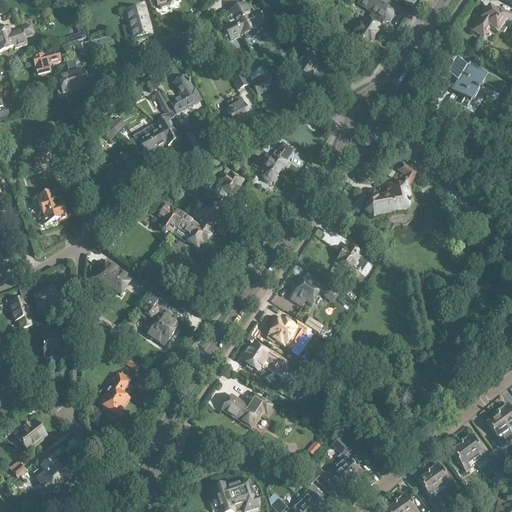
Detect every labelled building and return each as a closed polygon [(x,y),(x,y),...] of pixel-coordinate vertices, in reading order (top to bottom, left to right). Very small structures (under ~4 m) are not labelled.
[(154,0),(155,0),(152,1),(153,6),(156,5),(157,10),(168,7),(167,4),(176,2),(175,0),(154,0)] [(358,38),(352,45),(366,52),(384,24),(390,24),(394,18),(394,11),(380,2),(381,0),(362,0),(358,8),(371,15),(363,28),(360,27),(355,36),(358,38)] [(281,12),(285,9),(281,2),(277,5),(281,12)] [(251,16),(245,5),(229,13),(235,24),(225,29),(231,41),(240,36),(241,37),(244,35),(247,39),(248,40),(255,36),(256,35),(254,30),(257,29),(256,27),(263,24),(257,13),(251,16)] [(509,22),(510,22),(511,19),(511,15),(502,10),(499,14),(489,8),(474,32),(484,38),(490,28),(498,33),(501,34),(503,34),(506,30),(505,29),(505,28),(503,25),(506,27),(509,22)] [(129,24),(134,41),(151,36),(144,9),(125,15),(128,24),(129,24)] [(265,16),(268,21),(276,17),(271,13),(265,16)] [(34,36),(31,26),(16,31),(17,34),(11,36),(9,30),(0,32),(0,53),(15,48),(15,50),(27,46),(25,39),(34,36)] [(102,48),(99,41),(72,48),(72,50),(77,49),(79,56),(80,55),(81,57),(95,53),(94,50),(102,48)] [(32,59),(33,61),(36,70),(32,71),(34,79),(38,78),(38,79),(52,75),(49,67),(61,63),(58,52),(45,55),(43,51),(34,53),(36,58),(32,59)] [(300,73),(304,75),(303,76),(303,78),(306,80),(308,80),(308,78),(310,79),(320,64),(307,55),(300,67),(296,64),(289,74),(297,79),(300,73)] [(66,61),(70,77),(75,94),(80,92),(81,95),(84,96),(88,95),(90,93),(89,89),(84,70),(77,72),(74,59),(66,61)] [(452,93),(471,105),(483,84),(500,95),(506,85),(470,62),(466,68),(465,69),(457,63),(449,76),(458,82),(452,93)] [(248,86),(237,64),(226,70),(238,92),(248,86)] [(176,117),(202,102),(195,89),(194,89),(186,76),(172,84),(179,98),(169,103),(176,117)] [(273,89),(266,76),(252,84),(259,96),(273,89)] [(54,83),(57,93),(58,96),(60,98),(75,94),(70,77),(58,80),(59,82),(54,83)] [(155,125),(155,126),(156,126),(159,132),(166,144),(167,146),(178,140),(168,122),(175,118),(172,113),(160,92),(153,96),(164,116),(153,122),(155,125)] [(133,106),(138,100),(132,96),(127,101),(133,106)] [(6,105),(8,111),(19,108),(16,98),(11,99),(12,104),(6,105)] [(224,120),(229,129),(234,126),(235,127),(250,119),(239,98),(227,104),(230,110),(227,112),(229,117),(224,120)] [(121,118),(131,107),(125,101),(115,113),(121,118)] [(106,123),(110,126),(109,127),(117,135),(125,127),(117,119),(113,122),(110,119),(106,123)] [(146,158),(167,146),(166,144),(159,132),(156,126),(155,126),(154,127),(154,126),(132,138),(141,153),(143,152),(146,158)] [(109,142),(117,135),(109,127),(101,134),(109,142)] [(64,133),(57,131),(55,137),(62,139),(64,133)] [(36,152),(49,147),(47,139),(33,143),(36,152)] [(282,172),(283,173),(288,165),(285,163),(292,152),(280,145),(274,155),(275,156),(275,157),(273,157),(269,163),(265,164),(263,166),(264,170),(260,177),(261,178),(261,179),(262,182),(268,186),(271,186),(272,185),(274,186),(279,179),(278,178),(282,172)] [(49,163),(45,152),(31,157),(35,168),(49,163)] [(114,162),(120,172),(126,184),(138,177),(131,165),(125,156),(114,162)] [(238,160),(231,164),(240,171),(245,164),(238,160)] [(381,199),(375,195),(362,213),(373,220),(407,212),(409,210),(408,208),(410,207),(409,205),(413,205),(409,188),(420,172),(405,162),(398,173),(406,178),(400,187),(386,190),(388,197),(381,199)] [(216,193),(224,198),(226,200),(229,195),(233,197),(243,181),(225,170),(218,182),(221,184),(216,193)] [(112,192),(126,184),(120,172),(105,180),(95,179),(94,185),(107,187),(108,186),(112,192)] [(249,181),(254,184),(258,179),(255,175),(249,181)] [(202,194),(209,198),(213,193),(203,187),(199,192),(202,194)] [(54,206),(53,201),(60,198),(58,192),(37,199),(43,217),(41,218),(44,227),(59,221),(60,224),(68,221),(62,203),(54,206)] [(216,193),(215,194),(213,193),(209,198),(220,205),(224,198),(216,193)] [(204,207),(209,198),(202,194),(196,202),(204,207)] [(156,217),(163,222),(159,227),(161,229),(161,233),(165,236),(169,234),(172,236),(176,229),(178,230),(185,219),(186,219),(187,217),(181,213),(180,216),(170,210),(164,205),(156,217)] [(189,238),(186,242),(200,252),(205,251),(208,246),(206,245),(211,237),(208,235),(217,222),(221,225),(216,232),(225,238),(233,226),(225,221),(225,222),(215,215),(208,226),(205,224),(203,227),(198,224),(197,226),(186,219),(185,219),(178,230),(189,238)] [(484,249),(493,235),(492,235),(486,230),(481,225),(476,231),(477,231),(475,235),(474,235),(471,240),(484,249)] [(345,250),(335,266),(351,276),(358,266),(356,264),(362,255),(350,247),(347,252),(345,250)] [(381,261),(367,252),(363,258),(377,267),(381,261)] [(108,263),(96,281),(121,298),(132,281),(108,263)] [(311,307),(320,292),(325,295),(328,290),(307,276),(291,301),(301,308),(305,303),(311,307)] [(44,291),(45,295),(34,298),(40,319),(49,316),(48,312),(60,309),(53,288),(44,291)] [(147,337),(149,338),(149,339),(152,341),(153,340),(164,348),(177,327),(151,310),(158,299),(166,305),(170,299),(157,290),(153,296),(141,314),(142,315),(140,318),(148,323),(144,328),(150,332),(147,337)] [(33,328),(38,327),(37,322),(35,317),(31,318),(27,300),(10,305),(15,323),(20,322),(20,323),(19,324),(20,329),(22,329),(22,331),(33,328)] [(58,316),(37,322),(38,327),(38,328),(40,327),(52,325),(60,324),(58,316)] [(101,320),(94,330),(108,340),(115,329),(101,320)] [(275,344),(275,343),(285,349),(294,336),(297,338),(300,334),(307,338),(311,332),(298,323),(294,329),(280,320),(276,326),(273,327),(271,330),(272,332),(267,339),(275,344)] [(323,328),(309,320),(305,327),(318,336),(323,328)] [(54,334),(54,333),(52,325),(40,327),(41,335),(50,334),(54,334)] [(54,334),(50,334),(50,337),(42,338),(44,364),(59,362),(58,358),(63,358),(61,335),(56,336),(56,333),(54,333),(54,334)] [(126,345),(113,337),(107,346),(121,355),(126,345)] [(242,363),(247,367),(246,369),(252,373),(253,371),(259,374),(267,362),(275,367),(278,361),(254,345),(250,351),(247,352),(245,355),(246,357),(242,363)] [(141,368),(129,360),(125,365),(137,373),(141,368)] [(293,378),(299,370),(295,367),(293,365),(287,374),(293,378)] [(129,401),(121,396),(129,384),(128,383),(131,379),(122,373),(119,377),(118,377),(106,394),(102,391),(99,396),(103,399),(98,406),(109,413),(106,416),(107,419),(111,422),(114,421),(116,418),(117,419),(129,401)] [(222,411),(253,432),(262,418),(257,414),(259,410),(267,415),(272,407),(270,406),(273,401),(267,397),(264,402),(257,398),(249,409),(231,397),(222,411)] [(497,416),(498,417),(510,434),(511,432),(511,412),(507,406),(497,414),(498,415),(497,416)] [(486,425),(501,446),(506,442),(504,439),(510,434),(498,417),(486,425)] [(15,437),(28,453),(46,438),(34,422),(30,426),(28,424),(16,434),(18,435),(15,437)] [(14,432),(10,427),(2,433),(5,438),(14,432)] [(460,444),(461,445),(475,464),(480,460),(482,463),(487,459),(470,437),(460,444)] [(349,448),(340,438),(332,446),(341,455),(349,448)] [(307,452),(313,458),(321,448),(315,443),(307,452)] [(461,445),(460,446),(461,447),(451,454),(466,474),(471,470),(470,468),(475,464),(461,445)] [(494,452),(506,469),(511,466),(506,459),(508,459),(500,448),(494,452)] [(494,452),(488,457),(500,474),(506,469),(494,452)] [(40,469),(33,475),(37,480),(36,482),(40,487),(38,489),(44,497),(47,495),(48,496),(72,477),(67,470),(63,473),(49,454),(37,463),(41,468),(40,469)] [(335,467),(350,483),(352,485),(361,476),(342,456),(338,460),(340,462),(335,467)] [(27,473),(18,463),(10,470),(18,480),(27,473)] [(314,464),(306,472),(315,481),(319,477),(333,492),(337,488),(341,492),(350,483),(335,467),(330,472),(328,470),(324,474),(323,474),(314,464)] [(427,475),(428,476),(428,475),(442,493),(447,489),(449,492),(453,488),(437,466),(427,473),(428,474),(427,475)] [(306,472),(299,480),(309,490),(308,491),(307,490),(303,494),(305,496),(300,501),(300,502),(309,511),(324,511),(326,510),(319,502),(323,498),(312,486),(312,487),(311,486),(315,481),(306,472)] [(418,483),(430,501),(429,502),(433,509),(435,508),(436,509),(442,505),(436,497),(442,493),(428,475),(428,476),(418,483)] [(242,511),(241,509),(243,508),(243,511),(247,511),(258,508),(255,501),(254,501),(249,485),(227,493),(226,489),(213,494),(215,501),(209,503),(210,506),(194,511),(242,511)] [(480,498),(472,487),(466,491),(474,502),(480,498)] [(464,509),(474,502),(466,491),(457,498),(464,509)] [(395,505),(395,506),(396,505),(400,511),(416,511),(405,496),(395,503),(395,504),(395,505)] [(284,511),(288,509),(279,500),(271,507),(275,511),(284,511)] [(294,504),(289,509),(292,511),(309,511),(300,502),(300,501),(299,500),(294,504)] [(511,511),(511,507),(505,506),(506,503),(499,501),(496,511),(511,511)]
